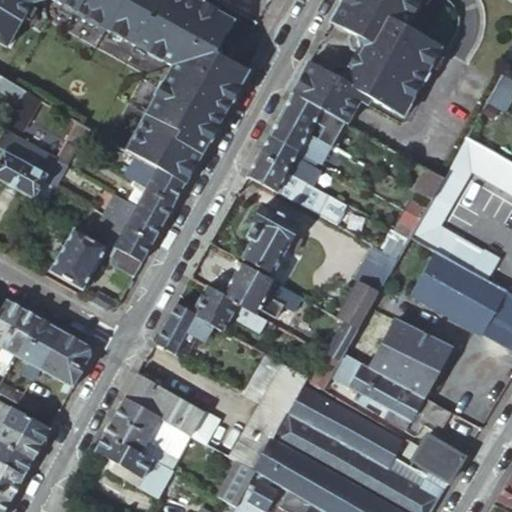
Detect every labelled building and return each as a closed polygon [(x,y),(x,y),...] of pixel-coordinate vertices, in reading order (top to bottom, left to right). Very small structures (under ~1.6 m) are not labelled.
[(71,2),(68,0),(0,0),(0,48),(5,51),(11,41),(34,1),(34,0),(39,0),(40,1),(41,0),(53,0),(72,11),(75,5),(71,2)] [(150,165),(186,185),(249,72),(229,61),(233,53),(231,42),(223,38),(232,22),(214,12),(215,10),(204,4),(202,6),(192,0),(72,0),(71,2),(75,5),(72,11),(150,53),(149,55),(161,61),(162,60),(173,66),(162,87),(160,86),(154,97),(155,99),(126,152),(150,165)] [(309,64),(292,95),(347,125),(361,101),(368,105),(372,98),(405,117),(425,81),(426,82),(430,75),(429,73),(443,47),(408,27),(423,0),(344,0),(333,22),(353,33),(348,40),(352,50),(359,54),(351,69),(344,65),(333,68),(329,75),(309,64)] [(11,41),(5,51),(9,54),(16,43),(11,41)] [(511,82),(503,78),(490,102),(505,111),(511,99),(511,82)] [(0,94),(18,105),(24,95),(24,94),(5,83),(0,91),(0,94)] [(39,103),(24,95),(18,105),(15,110),(8,123),(23,131),(39,103)] [(292,95),(280,117),(335,147),(347,125),(292,95)] [(1,119),(8,123),(15,110),(8,106),(1,119)] [(280,117),(269,137),(300,154),(312,160),(319,164),(329,148),(333,150),(335,147),(280,117)] [(79,125),(69,120),(66,125),(75,131),(79,125)] [(87,130),(79,125),(75,131),(68,143),(77,148),(87,130)] [(269,137),(258,156),(308,183),(313,186),(321,172),(309,166),(297,159),(300,154),(269,137)] [(511,162),(470,137),(456,161),(474,172),(511,193),(511,162)] [(0,158),(0,182),(32,200),(34,201),(45,182),(49,176),(41,171),(5,151),(0,158)] [(312,160),(300,154),(297,159),(309,166),(312,160)] [(258,156),(247,177),(294,203),(296,204),(300,197),(308,183),(258,156)] [(446,179),(433,201),(428,210),(422,221),(416,232),(412,239),(416,241),(430,249),(474,172),(456,161),(446,179)] [(46,162),(41,171),(49,176),(54,167),(46,162)] [(419,193),(433,201),(446,179),(416,163),(414,167),(429,176),(419,193)] [(176,203),(186,185),(150,165),(143,178),(138,176),(135,180),(176,203)] [(129,203),(165,223),(176,203),(135,180),(133,184),(138,187),(129,203)] [(45,182),(34,201),(44,206),(55,187),(45,182)] [(406,212),(422,221),(428,210),(413,201),(406,212)] [(113,220),(154,242),(165,223),(129,203),(127,202),(119,217),(115,215),(113,220)] [(299,226),(264,207),(253,226),(254,226),(247,238),(254,242),(243,261),(271,277),(279,263),(284,265),(287,259),(292,262),(303,241),(294,236),(299,226)] [(416,232),(422,221),(406,212),(401,223),(416,232)] [(103,240),(105,241),(143,262),(154,242),(113,220),(110,225),(111,226),(103,240)] [(412,239),(416,232),(401,223),(395,232),(411,240),(412,239)] [(143,262),(105,241),(102,245),(74,229),(49,273),(82,291),(105,252),(111,256),(111,265),(136,276),(143,262)] [(411,240),(395,232),(390,242),(405,250),(411,240)] [(412,239),(411,240),(405,250),(403,254),(407,257),(416,241),(412,239)] [(403,254),(405,250),(390,242),(383,252),(399,261),(403,254)] [(399,261),(383,252),(377,263),(393,272),(393,271),(399,261)] [(511,296),(436,253),(421,280),(412,294),(511,354),(511,296)] [(240,264),(222,295),(257,315),(259,311),(277,321),(284,308),(267,298),(275,284),(240,264)] [(343,312),(363,323),(379,295),(359,284),(343,312)] [(195,316),(213,326),(223,332),(231,319),(258,334),(266,320),(257,315),(222,295),(206,286),(196,306),(199,308),(195,316)] [(92,292),(87,300),(108,311),(117,308),(121,302),(99,290),(97,294),(92,292)] [(23,310),(7,301),(1,312),(0,313),(0,346),(2,348),(23,310)] [(175,305),(154,344),(174,355),(185,336),(190,340),(193,334),(205,341),(213,326),(195,316),(192,314),(175,305)] [(40,319),(23,310),(2,348),(18,357),(40,319)] [(61,332),(40,319),(18,357),(41,370),(61,332)] [(369,368),(375,371),(407,389),(423,398),(451,350),(438,343),(428,338),(396,321),(369,368)] [(329,356),(341,363),(346,355),(359,331),(346,324),(329,356)] [(89,347),(61,332),(41,370),(49,374),(73,388),(91,356),(89,347)] [(265,355),(242,393),(259,402),(280,364),(265,355)] [(341,363),(325,390),(333,394),(340,381),(361,393),(375,371),(369,368),(357,361),(346,355),(341,363)] [(314,383),(323,388),(325,390),(341,363),(329,356),(314,383)] [(305,388),(309,380),(280,364),(259,402),(288,418),(305,388)] [(41,370),(25,396),(34,401),(44,384),(49,374),(41,370)] [(375,371),(361,393),(357,402),(365,407),(370,398),(394,412),(407,389),(375,371)] [(137,374),(124,398),(159,418),(210,446),(212,440),(206,437),(217,418),(137,374)] [(314,383),(309,380),(305,388),(319,396),(323,388),(314,383)] [(25,396),(3,384),(0,390),(0,394),(20,406),(25,396)] [(45,403),(60,412),(68,398),(44,384),(34,401),(43,406),(45,403)] [(305,388),(288,418),(257,473),(257,474),(290,493),(284,504),(297,511),(432,511),(444,492),(425,481),(419,490),(400,479),(386,470),(365,458),(381,432),(319,396),(305,388)] [(394,412),(389,422),(404,431),(418,408),(427,413),(425,417),(444,428),(451,414),(432,403),(423,398),(407,389),(394,412)] [(20,406),(38,416),(43,406),(34,401),(25,396),(20,406)] [(159,418),(124,398),(114,416),(149,436),(159,418)] [(288,418),(259,402),(229,457),(237,462),(257,473),(288,418)] [(43,406),(38,416),(53,425),(60,412),(45,403),(43,406)] [(41,446),(51,429),(12,408),(7,416),(0,412),(0,423),(2,425),(41,446)] [(149,436),(114,416),(104,435),(158,464),(164,452),(153,446),(156,440),(149,436)] [(0,428),(0,443),(33,462),(41,446),(2,425),(0,428)] [(365,458),(386,470),(401,443),(381,432),(365,458)] [(158,464),(104,435),(95,450),(116,461),(111,469),(160,496),(174,472),(158,464)] [(449,485),(464,460),(426,436),(419,448),(415,454),(410,462),(449,485)] [(0,463),(25,477),(33,462),(0,443),(0,463)] [(415,454),(419,448),(410,443),(406,449),(415,454)] [(257,474),(257,473),(237,462),(227,480),(247,491),(254,479),(257,474)] [(444,492),(449,485),(410,462),(400,479),(419,490),(425,481),(444,492)] [(0,494),(12,501),(25,477),(0,463),(0,494)] [(511,474),(496,501),(511,510),(511,474)] [(247,491),(238,508),(235,511),(267,511),(279,493),(254,479),(247,491)] [(229,502),(238,508),(247,491),(227,480),(218,497),(229,502)] [(0,511),(5,511),(12,501),(0,494),(0,511)] [(235,511),(238,508),(229,502),(223,511),(208,511),(201,508),(199,511),(235,511)]
